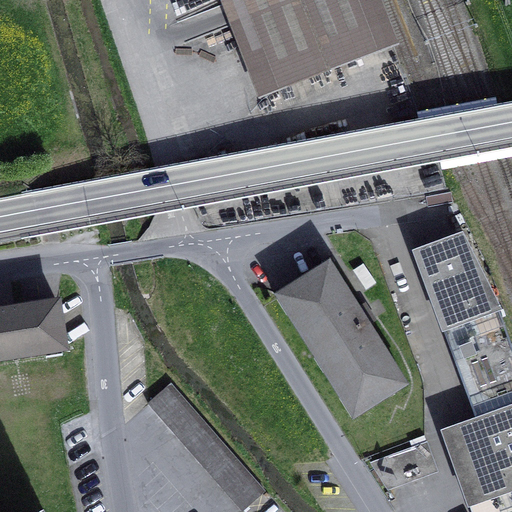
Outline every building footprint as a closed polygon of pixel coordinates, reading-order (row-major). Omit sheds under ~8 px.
[(360,0),(380,51),(394,46),(375,0),(225,0),(227,4),(169,26),(178,47),(249,20),(241,0),(360,0)] [(241,0),(249,20),(277,91),(380,51),(360,0),(241,0)] [(444,331),(499,311),(462,236),(415,254),(444,331)] [(354,419),(407,386),(368,324),(359,311),(330,264),(277,297),(354,419)] [(0,360),(65,350),(58,305),(14,312),(0,314),(0,360)] [(368,324),(373,321),(365,308),(359,311),(368,324)] [(461,482),(471,511),(511,511),(511,347),(499,311),(444,331),(457,367),(477,422),(444,434),(461,482)] [(265,492),(171,385),(148,404),(243,511),(265,492)] [(437,471),(427,444),(372,464),(388,489),(437,471)]
